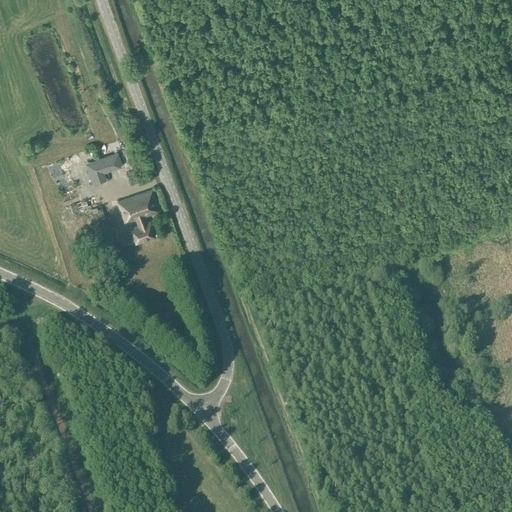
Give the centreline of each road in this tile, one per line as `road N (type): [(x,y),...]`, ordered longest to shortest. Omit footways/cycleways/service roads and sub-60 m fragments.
road 1 (unclassified): [(200,412),(225,381),(228,351),(101,0)]
road 2 (unclassified): [(0,276),(86,320),(200,412)]
road 3 (unclassified): [(200,412),(274,511)]
